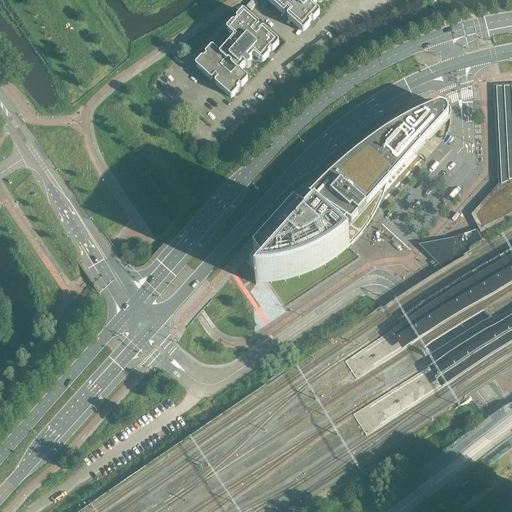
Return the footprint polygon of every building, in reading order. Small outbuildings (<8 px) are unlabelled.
[(252,0),(246,7),(251,11),(258,3),(254,0),(252,0)] [(267,0),(268,1),(268,2),(282,15),(283,15),(284,15),(285,15),(285,14),(288,12),(290,14),(288,17),(287,17),(287,18),(287,19),(288,19),(288,20),(302,32),(303,32),(304,32),(305,32),(309,26),(310,26),(310,25),(310,24),(309,23),(311,21),(312,21),(313,21),(314,21),(319,15),(320,15),(320,14),(319,13),(319,12),(314,8),(313,7),(313,6),(314,5),(317,1),(318,2),(320,2),(321,2),(322,1),(322,0),(267,0)] [(196,65),(196,66),(196,68),(210,80),(212,81),(213,80),(215,77),(218,79),(216,82),(215,84),(216,85),(230,98),(231,98),(232,97),(237,92),(238,91),(237,89),(239,86),(239,87),(241,87),(242,86),(247,81),(248,80),(247,78),(242,73),(241,72),(241,71),(245,67),(246,67),(248,68),(249,67),(250,66),(251,64),(250,63),(250,62),(249,62),(253,58),(254,58),(255,58),(256,58),(261,63),(262,63),(263,63),(264,62),(268,57),(269,57),(269,56),(269,55),(268,54),(270,51),(271,52),(272,52),(273,52),(273,51),(278,46),(279,45),(279,44),(278,43),(264,31),(263,30),(262,30),(262,31),(261,31),(259,34),(256,31),(259,29),(259,28),(259,27),(259,26),(258,26),(245,13),(244,13),(243,13),(242,13),(242,14),(237,19),(237,20),(237,21),(237,22),(238,22),(235,25),(235,24),(234,24),(233,24),(232,25),(227,30),(227,31),(227,32),(227,33),(233,38),(233,39),(233,40),(222,53),(220,54),(219,53),(214,48),(212,48),(211,48),(206,54),(205,55),(206,57),(204,60),(204,59),(202,59),(201,59),(196,65)] [(471,215),(480,233),(511,215),(511,84),(493,85),(498,185),(471,215)] [(339,257),(349,248),(338,238),(350,224),(346,222),(354,213),(358,217),(367,208),(416,154),(406,146),(446,102),(445,101),(438,104),(439,106),(438,107),(420,114),(406,120),(394,128),(377,139),(361,150),(346,163),(327,179),(310,197),(309,196),(309,197),(311,199),(304,207),(301,205),(301,206),(249,264),(260,280),(256,284),(258,284),(267,284),(270,284),(282,282),(294,279),(306,275),(318,270),(329,264),(339,257)] [(454,239),(441,240),(416,244),(445,271),(445,272),(446,272),(446,271),(450,269),(452,268),(452,271),(453,278),(452,278),(453,279),(454,280),(455,281),(458,283),(461,287),(461,288),(463,290),(477,281),(473,274),(467,264),(465,261),(467,259),(464,254),(469,251),(468,249),(482,240),(478,234),(476,230),(454,238),(454,239)] [(511,255),(501,261),(491,268),(438,303),(391,334),(396,342),(402,351),(453,319),(485,300),(503,289),(511,284),(511,255)] [(511,315),(427,369),(434,379),(440,389),(480,364),(511,344),(511,315)] [(447,453),(472,435),(470,433),(445,450),(447,453)] [(511,446),(488,464),(489,467),(511,450),(511,446)]
